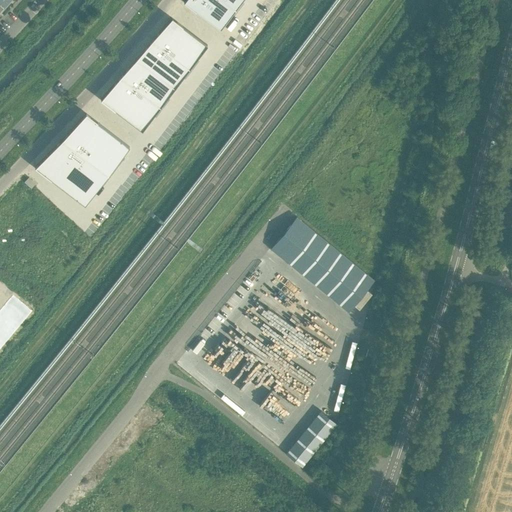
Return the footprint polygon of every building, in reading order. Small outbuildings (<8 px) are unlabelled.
[(184,0),(183,1),(195,11),(220,29),(235,10),(222,0),(184,0)] [(222,0),(235,10),(242,0),(222,0)] [(171,17),(151,40),(189,68),(207,45),(171,17)] [(151,40),(136,58),(174,88),(189,68),(151,40)] [(136,58),(120,76),(160,107),(174,88),(136,58)] [(120,76),(100,99),(141,130),(160,107),(120,76)] [(86,113),(61,139),(108,174),(129,146),(86,113)] [(61,139),(34,167),(84,205),(108,174),(61,139)] [(34,183),(29,178),(25,181),(31,187),(34,183)] [(19,182),(0,202),(0,261),(20,237),(45,207),(27,191),(19,182)] [(374,280),(296,216),(270,248),(271,248),(348,311),(374,280)] [(71,224),(63,234),(81,250),(88,241),(71,224)] [(63,234),(54,244),(73,260),(81,250),(63,234)] [(54,244),(46,254),(65,270),(65,269),(73,260),(54,244)] [(46,254),(38,264),(56,280),(65,270),(46,254)] [(38,264),(29,275),(48,290),(56,280),(38,264)] [(29,275),(21,285),(40,300),(48,290),(29,275)] [(21,285),(13,295),(31,310),(40,300),(21,285)] [(13,295),(5,304),(24,320),(32,310),(31,310),(13,295)] [(5,304),(0,309),(0,316),(15,330),(24,320),(5,304)] [(0,316),(0,333),(7,339),(15,330),(0,316)] [(321,409),(285,453),(301,466),(337,422),(321,409)]
